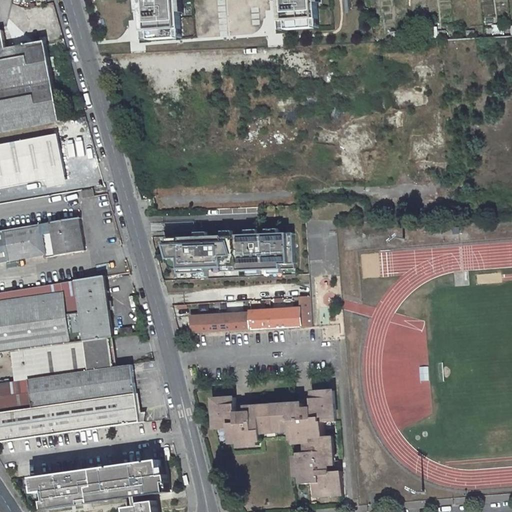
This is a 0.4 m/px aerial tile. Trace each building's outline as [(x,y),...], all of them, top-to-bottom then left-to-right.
[(142,0),(143,11),(145,32),(150,32),(150,40),(150,41),(178,39),(178,37),(177,30),(182,30),(181,13),(179,0),(142,0)] [(280,0),(281,2),(282,22),(287,22),(288,30),(288,31),(316,29),(316,28),(315,20),(320,20),(319,3),(318,0),(280,0)] [(495,25),(495,37),(505,36),(504,24),(495,25)] [(0,132),(62,121),(46,41),(41,42),(7,49),(4,30),(0,30),(0,132)] [(0,188),(66,175),(59,134),(0,145),(0,188)] [(82,191),(83,198),(95,196),(94,189),(82,191)] [(83,251),(77,218),(42,224),(47,255),(47,257),(83,251)] [(77,218),(83,251),(86,251),(80,218),(77,218)] [(42,224),(0,231),(0,262),(47,255),(42,224)] [(197,238),(168,238),(167,245),(172,264),(180,264),(181,274),(196,273),(208,273),(209,273),(209,268),(216,268),(232,267),(239,267),(239,272),(249,271),(261,271),(270,270),(283,270),(283,265),(296,265),(294,233),(280,234),(267,234),(259,235),(247,236),(234,236),(223,236),(209,237),(197,238)] [(105,276),(0,293),(0,352),(12,351),(110,337),(114,337),(105,276)] [(300,309),(271,310),(272,329),(313,327),(311,297),(299,298),(300,309)] [(271,310),(251,312),(251,313),(252,330),(272,329),(271,310)] [(251,313),(221,315),(222,332),(252,330),(251,313)] [(221,315),(191,317),(192,334),(222,332),(221,315)] [(133,334),(132,327),(121,329),(122,336),(133,334)] [(114,368),(110,337),(12,351),(16,381),(30,379),(30,380),(114,368)] [(137,394),(133,368),(133,365),(114,368),(30,380),(30,379),(16,381),(0,383),(0,410),(34,406),(34,409),(137,394)] [(260,441),(263,441),(262,433),(262,431),(267,430),(267,428),(277,427),(286,427),(287,429),(291,429),(291,431),(292,439),(294,439),(306,438),(307,442),(312,442),(312,447),(309,447),(310,452),(307,453),(300,453),(300,455),(301,468),(297,468),(297,477),(302,477),(302,484),(315,483),(315,491),(320,490),(320,496),(344,495),(343,471),(340,472),(336,472),(336,466),(339,465),(339,461),(335,461),(334,436),(325,437),(324,422),(329,422),(329,418),(336,417),(334,391),(313,393),(313,399),(313,403),(305,403),(305,400),(300,400),(300,404),(250,407),(250,403),(245,404),(246,407),(238,408),(237,404),(237,398),(214,399),(216,425),(223,425),(223,429),(231,429),(232,443),(239,442),(239,447),(248,446),(248,442),(260,441)] [(0,438),(1,443),(141,423),(137,394),(34,409),(0,413),(0,438)] [(168,430),(166,420),(151,422),(152,432),(168,430)] [(160,441),(111,447),(31,458),(33,474),(45,472),(48,488),(170,472),(168,455),(162,455),(160,441)] [(160,511),(156,481),(139,482),(140,486),(125,489),(127,511),(160,511)]
